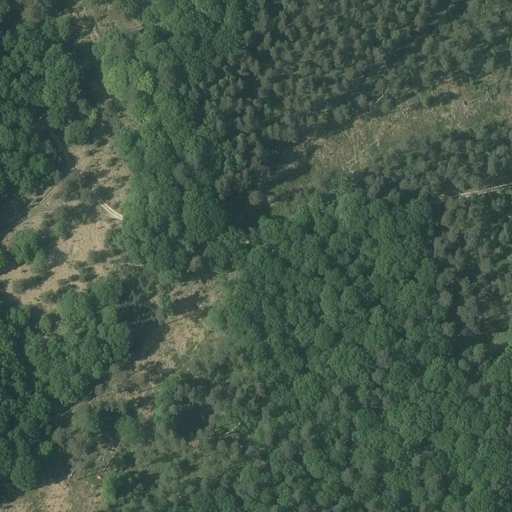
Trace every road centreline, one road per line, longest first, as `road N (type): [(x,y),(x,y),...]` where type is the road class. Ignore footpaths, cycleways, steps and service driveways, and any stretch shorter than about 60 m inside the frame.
road 1 (track): [(0,238),(37,213),(75,211),(218,244),(511,184)]
road 2 (track): [(117,219),(53,139),(0,22)]
